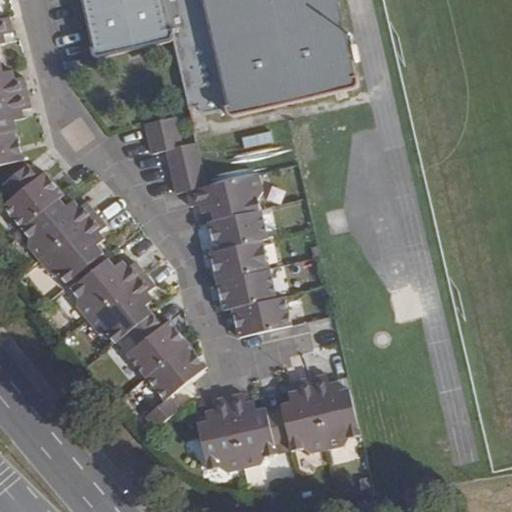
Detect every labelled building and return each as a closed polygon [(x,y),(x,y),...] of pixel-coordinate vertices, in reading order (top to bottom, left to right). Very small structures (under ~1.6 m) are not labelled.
[(83,0),(94,46),(92,47),(94,53),(94,54),(95,57),(97,58),(100,58),(103,58),(174,41),(176,48),(191,109),(199,107),(200,109),(201,111),(202,112),(205,113),(208,113),(227,109),(227,112),(229,114),(231,116),(233,116),(236,116),(353,89),(357,86),(358,84),(359,82),(359,79),(357,75),(356,76),(337,0),(83,0)] [(0,35),(16,31),(13,17),(0,19),(0,55),(2,55),(0,48),(0,35)] [(0,100),(31,93),(27,77),(8,82),(3,64),(0,65),(0,100)] [(0,136),(19,132),(15,112),(34,108),(31,93),(0,100),(0,136)] [(151,138),(182,131),(179,116),(147,123),(151,138)] [(168,150),(185,146),(182,131),(151,138),(154,153),(168,150)] [(242,136),(244,148),(272,142),(270,131),(242,136)] [(0,166),(26,160),(19,132),(0,136),(0,166)] [(202,157),(199,143),(185,146),(168,150),(171,165),(202,157)] [(206,172),(202,157),(171,165),(175,179),(206,172)] [(24,230),(62,199),(67,195),(47,171),(40,177),(30,165),(5,185),(15,197),(4,206),(24,230)] [(209,186),(206,172),(175,179),(178,194),(188,191),(209,186)] [(259,175),(209,186),(188,191),(192,206),(212,202),(216,221),(261,211),(258,198),(263,193),(259,175)] [(41,261),(99,214),(88,201),(73,213),(62,199),(24,230),(32,240),(29,246),(41,261)] [(261,211),(216,221),(209,223),(215,252),(262,241),(267,240),(261,211)] [(109,227),(99,214),(41,261),(52,274),(60,274),(68,284),(106,253),(94,238),(109,227)] [(215,252),(210,253),(217,282),(269,270),(262,241),(215,252)] [(90,321),(147,275),(137,262),(123,273),(111,259),(73,290),(81,300),(79,307),(90,321)] [(217,282),(224,311),(234,309),(276,300),(269,270),(217,282)] [(117,345),(131,333),(155,314),(143,298),(157,287),(147,275),(90,321),(100,334),(108,334),(117,345)] [(234,309),(242,338),(294,326),(287,297),(276,300),(234,309)] [(130,355),(148,379),(191,344),(171,321),(166,326),(155,314),(131,333),(141,346),(130,355)] [(146,418),(157,430),(201,395),(191,383),(210,368),(207,364),(191,344),(148,379),(167,401),(146,418)] [(328,375),(313,379),(330,451),(346,447),(349,439),(362,436),(352,391),(333,394),(328,375)] [(330,451),(313,379),(297,383),(301,401),(284,406),(285,411),(292,440),(294,452),(306,450),(312,455),(330,451)] [(249,414),(244,394),(229,398),(246,470),(263,466),(266,459),(278,456),(275,445),(268,414),(267,410),(249,414)] [(246,470),(229,398),(211,402),(216,421),(199,425),(210,472),(222,469),(228,474),(246,470)] [(292,440),(285,411),(268,414),(275,445),(292,440)]
